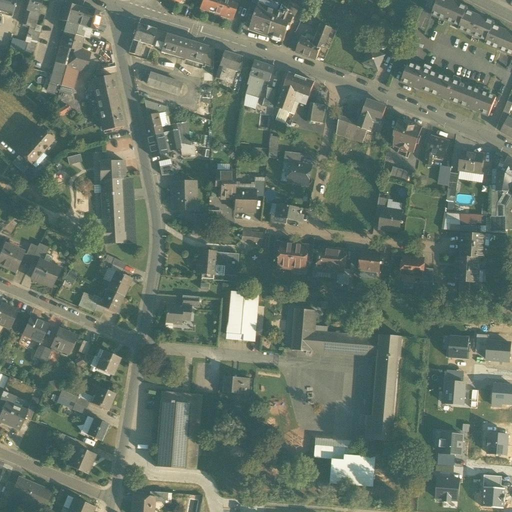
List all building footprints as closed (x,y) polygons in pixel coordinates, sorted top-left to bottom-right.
[(0,0),(0,15),(11,18),(15,0),(0,0)] [(28,0),(26,11),(38,15),(42,0),(28,0)] [(202,0),(199,10),(231,20),(237,3),(226,0),(202,0)] [(260,0),(258,5),(258,6),(276,12),(277,12),(279,5),(263,0),(262,0),(260,0)] [(438,0),(432,16),(459,28),(466,12),(467,9),(445,0),(438,0)] [(58,21),(66,23),(78,26),(82,9),(64,4),(63,3),(58,21)] [(268,36),(276,12),(258,6),(250,30),(268,36)] [(82,9),(78,26),(82,28),(92,30),(96,32),(101,14),(82,9)] [(34,29),(38,15),(26,11),(22,25),(29,26),(28,27),(34,29)] [(276,41),(279,42),(281,41),(282,41),(284,42),(288,30),(289,30),(294,18),(288,15),(289,13),(284,12),(284,14),(277,12),(276,12),(268,36),(275,39),(276,41)] [(458,30),(486,42),(493,27),(494,24),(466,12),(459,28),(458,30)] [(75,36),(78,26),(66,23),(63,33),(75,36)] [(321,24),(314,42),(322,45),(321,46),(324,47),(331,28),(321,24)] [(137,25),(132,41),(141,44),(151,47),(155,32),(156,31),(138,25),(137,25)] [(81,32),(82,28),(78,26),(75,36),(82,38),(84,32),(81,32)] [(511,34),(493,27),(486,42),(485,45),(511,56),(511,34)] [(84,32),(82,38),(89,40),(92,30),(82,28),(81,32),(84,32)] [(29,44),(36,46),(37,39),(39,33),(28,30),(25,43),(29,44)] [(207,52),(144,32),(136,59),(199,79),(207,52)] [(63,33),(59,47),(55,63),(49,84),(60,87),(66,66),(71,50),(75,36),(63,33)] [(75,36),(71,50),(66,66),(78,70),(86,72),(90,55),(78,51),(82,38),(75,36)] [(316,61),(321,46),(322,45),(314,42),(301,37),(295,52),(316,61)] [(370,49),(377,52),(381,42),(374,39),(370,49)] [(137,56),(141,44),(132,41),(128,54),(137,56)] [(386,54),(392,56),(397,46),(391,43),(386,54)] [(26,54),(33,56),(36,46),(29,44),(26,54)] [(202,64),(213,67),(214,50),(208,48),(207,48),(202,64)] [(371,68),(378,71),(385,56),(377,52),(370,49),(363,64),(364,65),(365,67),(369,69),(371,68)] [(235,72),(236,73),(241,58),(223,52),(219,67),(235,72)] [(262,80),(269,82),(274,68),(253,62),(248,76),(249,77),(257,79),(262,80)] [(401,83),(489,117),(496,98),(408,64),(401,83)] [(78,70),(66,66),(60,87),(59,91),(70,94),(78,70)] [(215,79),(231,84),(235,72),(219,67),(215,79)] [(289,73),(284,88),(309,98),(314,82),(289,73)] [(146,84),(178,95),(182,85),(149,74),(146,84)] [(92,81),(104,131),(123,127),(112,76),(92,81)] [(246,85),(247,86),(254,88),(257,79),(249,77),(246,85)] [(254,88),(259,90),(262,80),(257,79),(254,88)] [(259,90),(254,88),(247,86),(245,95),(257,98),(259,90)] [(266,101),(274,103),(275,90),(268,88),(266,99),(266,101)] [(306,105),(309,98),(284,88),(276,108),(279,109),(283,111),(289,113),(294,99),(298,101),(298,102),(298,103),(306,105)] [(257,98),(245,95),(244,107),(256,111),(259,99),(257,98)] [(273,109),(274,103),(266,101),(266,99),(264,99),(262,106),(273,109)] [(294,99),(289,113),(294,115),(298,103),(298,102),(298,101),(294,99)] [(144,101),(147,117),(158,114),(156,104),(144,101)] [(358,128),(367,131),(371,121),(374,123),(380,125),(386,108),(367,101),(366,103),(359,123),(357,127),(358,128)] [(503,112),(509,114),(511,106),(511,103),(508,102),(503,112)] [(308,122),(323,124),(326,106),(314,104),(312,116),(309,115),(308,122)] [(285,124),(287,118),(281,116),(283,111),(279,109),(275,121),(285,124)] [(165,113),(158,114),(161,128),(170,126),(168,116),(166,117),(165,113)] [(143,118),(147,137),(162,134),(161,128),(158,114),(147,117),(143,118)] [(337,134),(354,139),(358,128),(357,127),(359,123),(339,117),(337,134)] [(500,132),(511,138),(511,121),(507,119),(500,132)] [(408,150),(414,152),(422,128),(415,126),(415,125),(405,122),(398,120),(393,145),(400,147),(399,149),(408,152),(408,150)] [(186,123),(180,124),(182,130),(181,130),(183,145),(190,146),(186,123)] [(175,131),(177,131),(181,130),(182,130),(180,124),(174,125),(170,126),(161,128),(162,134),(175,131)] [(354,139),(364,142),(367,131),(358,128),(354,139)] [(41,130),(30,142),(42,153),(53,140),(41,130)] [(175,131),(162,134),(147,137),(151,157),(167,153),(166,152),(180,149),(179,144),(177,131),(175,131)] [(201,136),(199,147),(206,148),(208,136),(201,136)] [(426,153),(426,154),(424,164),(431,166),(433,155),(443,159),(449,142),(440,138),(440,139),(431,136),(426,153)] [(271,137),(269,151),(268,158),(275,159),(276,151),(277,138),(271,137)] [(29,163),(31,165),(42,153),(30,142),(19,154),(20,155),(29,163)] [(180,149),(182,157),(195,155),(195,147),(190,146),(183,145),(179,144),(180,149)] [(209,151),(202,150),(201,157),(208,158),(209,151)] [(292,164),(300,165),(302,154),(292,153),(286,152),(284,163),(292,164)] [(473,173),(481,174),(481,173),(484,156),(462,152),(459,170),(460,170),(473,173)] [(47,157),(42,153),(31,165),(35,169),(47,157)] [(20,155),(16,159),(25,167),(29,163),(20,155)] [(67,158),(68,165),(81,162),(80,155),(67,158)] [(511,160),(504,156),(497,170),(511,178),(511,160)] [(21,172),(25,167),(16,159),(12,164),(21,172)] [(158,162),(159,168),(171,166),(170,160),(158,162)] [(99,163),(100,181),(122,180),(122,181),(124,181),(124,180),(123,161),(99,163)] [(288,183),(308,186),(312,167),(300,165),(292,164),(288,183)] [(171,166),(159,168),(161,176),(173,176),(171,166)] [(390,179),(407,184),(410,172),(393,167),(390,179)] [(451,169),(443,168),(440,185),(448,186),(451,169)] [(458,181),(472,183),(473,173),(460,170),(459,174),(458,181)] [(508,193),(511,182),(511,178),(497,170),(496,170),(496,192),(499,193),(508,193)] [(221,199),(234,200),(234,193),(235,183),(235,173),(229,173),(216,172),(215,182),(221,182),(221,187),(221,199)] [(448,189),(457,191),(458,181),(459,174),(458,174),(451,173),(448,189)] [(483,173),(481,173),(481,174),(473,173),(472,183),(482,185),(483,173)] [(125,243),(122,181),(122,180),(100,181),(103,244),(125,243)] [(124,181),(122,181),(125,243),(134,243),(131,180),(124,180),(124,181)] [(172,183),(172,211),(192,211),(191,192),(195,192),(195,182),(172,183)] [(239,183),(235,183),(234,193),(244,193),(245,191),(254,192),(254,184),(251,184),(251,185),(239,185),(239,183)] [(254,197),(263,197),(264,184),(264,183),(254,183),(254,184),(254,192),(254,197)] [(244,193),(234,193),(234,200),(234,212),(254,213),(254,197),(254,192),(245,191),(244,193)] [(498,204),(497,217),(506,217),(506,208),(511,198),(505,195),(498,204)] [(376,216),(382,217),(383,210),(387,211),(389,200),(379,198),(376,216)] [(393,201),(389,200),(387,211),(402,213),(403,204),(392,203),(393,201)] [(269,215),(271,216),(276,216),(278,205),(272,204),(269,215)] [(287,219),(302,222),(303,216),(301,215),(302,209),(278,205),(276,216),(276,217),(287,219)] [(390,231),(398,233),(402,213),(387,211),(383,210),(382,217),(380,229),(390,231)] [(209,211),(209,215),(208,224),(220,225),(221,212),(209,211)] [(460,220),(460,224),(476,225),(477,221),(482,222),(482,215),(461,214),(460,220)] [(193,222),(208,224),(209,215),(193,215),(193,222)] [(270,222),(286,225),(287,219),(276,217),(276,216),(271,216),(270,222)] [(506,230),(506,217),(497,217),(491,217),(491,219),(491,233),(505,234),(506,230)] [(460,220),(443,219),(442,231),(460,232),(460,224),(460,220)] [(207,237),(208,224),(193,222),(192,235),(207,237)] [(460,224),(460,232),(477,233),(476,226),(476,225),(460,224)] [(256,242),(262,243),(263,235),(257,234),(251,233),(251,231),(243,230),(241,240),(256,242)] [(462,241),(461,246),(483,247),(484,241),(481,240),(481,235),(462,234),(462,241)] [(490,235),(481,235),(481,240),(484,241),(483,247),(489,247),(490,235)] [(291,271),(292,271),(295,245),(289,244),(281,243),(279,260),(278,269),(279,269),(279,267),(291,268),(291,271)] [(39,244),(37,248),(31,261),(31,262),(38,264),(39,261),(43,262),(46,255),(49,248),(39,244)] [(0,253),(0,266),(16,273),(24,254),(4,245),(0,253)] [(24,258),(31,261),(37,248),(30,245),(24,258)] [(301,246),(295,245),(292,271),(293,268),(304,270),(304,272),(305,272),(306,263),(308,247),(301,246)] [(461,251),(461,258),(476,259),(479,259),(480,253),(483,253),(483,247),(461,246),(461,251)] [(340,274),(343,274),(344,270),(346,251),(336,250),(334,251),(328,250),(327,249),(323,248),(321,250),(320,249),(318,270),(329,271),(329,272),(331,273),(340,274)] [(201,279),(213,280),(214,275),(214,265),(224,266),(223,276),(236,277),(238,255),(220,254),(220,257),(215,256),(215,254),(215,253),(200,252),(198,274),(201,274),(201,279)] [(377,273),(378,273),(381,255),(362,253),(361,259),(360,271),(377,273)] [(46,255),(43,262),(49,265),(53,257),(46,255)] [(106,263),(111,265),(114,259),(109,257),(106,263)] [(401,273),(402,273),(410,274),(410,277),(415,278),(420,278),(421,278),(422,268),(423,260),(404,257),(403,266),(402,266),(400,268),(399,271),(401,273)] [(352,258),(351,271),(350,274),(360,275),(360,271),(361,259),(352,258)] [(457,258),(456,270),(478,271),(478,264),(475,264),(476,259),(461,258),(457,258)] [(111,265),(122,270),(125,264),(114,259),(111,265)] [(56,268),(49,265),(43,262),(39,261),(38,264),(31,279),(41,283),(40,283),(51,288),(56,276),(53,275),(56,268)] [(214,265),(214,275),(223,276),(224,266),(214,265)] [(420,282),(433,283),(433,270),(422,268),(421,278),(420,278),(420,282)] [(329,271),(318,270),(316,278),(330,279),(331,273),(329,272),(329,271)] [(349,286),(350,274),(351,271),(344,270),(343,274),(340,274),(338,285),(349,286)] [(478,277),(478,271),(456,270),(455,282),(459,282),(471,283),(474,283),(475,277),(478,277)] [(360,271),(360,275),(359,278),(376,280),(377,273),(360,271)] [(486,271),(478,271),(478,277),(478,283),(486,283),(486,271)] [(69,273),(65,280),(73,284),(77,276),(69,273)] [(415,281),(415,278),(410,277),(410,274),(402,273),(402,276),(402,280),(404,281),(413,282),(415,281)] [(112,279),(107,290),(123,297),(130,281),(116,275),(114,280),(112,279)] [(459,282),(459,288),(459,295),(470,295),(470,289),(471,283),(459,282)] [(124,298),(123,297),(107,290),(103,301),(100,299),(99,300),(97,306),(105,310),(115,315),(116,315),(116,314),(123,298),(124,298)] [(244,335),(243,342),(255,343),(259,294),(230,292),(227,334),(244,335)] [(95,305),(97,306),(99,300),(84,293),(81,299),(94,305),(95,305)] [(191,308),(198,308),(199,298),(182,296),(181,306),(191,307),(191,308)] [(78,306),(91,312),(94,305),(81,299),(78,306)] [(0,325),(9,329),(17,312),(0,305),(0,325)] [(172,324),(181,325),(181,321),(190,321),(191,308),(191,307),(181,306),(166,305),(165,322),(173,323),(172,324)] [(94,314),(101,317),(105,310),(97,306),(94,314)] [(316,312),(295,310),(292,350),(307,352),(306,354),(311,355),(312,352),(313,352),(313,351),(325,353),(326,347),(327,333),(328,327),(315,326),(316,312)] [(17,332),(23,334),(29,319),(24,317),(17,332)] [(22,335),(40,343),(48,326),(30,318),(29,319),(23,334),(22,335)] [(51,348),(68,355),(75,337),(59,330),(51,348)] [(360,336),(327,333),(326,347),(359,350),(360,336)] [(475,353),(487,353),(488,342),(489,336),(477,335),(475,353)] [(379,338),(360,336),(359,350),(326,347),(325,353),(377,357),(379,338)] [(379,338),(377,357),(378,357),(373,417),(368,416),(366,440),(371,440),(380,441),(391,442),(398,359),(400,359),(402,338),(379,336),(379,338)] [(450,337),(449,359),(460,360),(467,360),(469,338),(450,337)] [(78,352),(84,355),(88,344),(83,341),(78,352)] [(510,344),(488,342),(487,353),(487,360),(509,362),(510,344)] [(33,359),(39,362),(44,349),(38,347),(33,359)] [(50,352),(44,349),(39,362),(45,364),(50,352)] [(119,359),(104,352),(100,359),(96,370),(112,376),(119,359)] [(89,367),(96,370),(100,359),(96,357),(94,357),(89,367)] [(449,359),(448,371),(450,371),(459,372),(460,360),(449,359)] [(463,384),(463,372),(454,372),(453,383),(463,384)] [(224,393),(248,395),(249,379),(225,377),(224,393)] [(453,383),(446,383),(445,395),(443,394),(443,404),(463,405),(463,399),(464,391),(465,384),(463,384),(453,383)] [(511,386),(494,385),(492,403),(493,403),(493,406),(501,407),(501,404),(511,404),(511,386)] [(92,405),(107,411),(114,395),(99,389),(95,399),(93,404),(92,405)] [(58,397),(75,404),(78,398),(61,391),(58,397)] [(3,392),(2,395),(7,397),(5,402),(14,406),(17,398),(3,392)] [(93,404),(95,399),(80,392),(78,398),(89,403),(93,404)] [(184,469),(195,470),(201,396),(189,395),(189,397),(174,396),(174,394),(161,393),(160,402),(159,411),(159,410),(154,467),(184,470),(184,469)] [(56,403),(72,410),(75,404),(58,397),(56,403)] [(89,403),(78,398),(75,404),(86,409),(89,403)] [(0,414),(0,422),(19,431),(25,417),(27,412),(27,411),(14,406),(5,402),(3,408),(0,414)] [(83,415),(86,409),(75,404),(72,410),(83,415)] [(25,417),(30,420),(35,409),(29,406),(27,411),(27,412),(25,417)] [(80,433),(87,436),(94,419),(87,416),(80,433)] [(87,436),(100,442),(107,425),(94,419),(87,436)] [(482,434),(489,434),(499,435),(500,423),(483,422),(482,434)] [(435,430),(435,440),(440,440),(442,440),(442,434),(443,430),(435,430)] [(58,441),(73,447),(75,440),(61,434),(58,441)] [(442,448),(441,454),(455,455),(461,456),(461,450),(462,442),(463,436),(442,434),(442,440),(440,440),(439,448),(442,448)] [(508,436),(499,435),(489,434),(488,454),(507,456),(508,436)] [(316,439),(315,446),(345,449),(345,456),(351,456),(353,442),(316,439)] [(314,458),(332,460),(344,461),(345,456),(345,449),(315,446),(314,458)] [(69,468),(86,475),(94,455),(76,447),(76,448),(71,461),(72,461),(69,468)] [(439,454),(438,466),(443,466),(454,467),(455,455),(441,454),(439,454)] [(351,456),(345,456),(344,461),(332,460),(330,484),(373,487),(375,458),(351,456)] [(483,488),(484,488),(501,489),(502,477),(484,476),(483,488)] [(439,478),(438,478),(437,500),(443,500),(443,502),(450,502),(450,501),(457,501),(459,480),(450,479),(439,478)] [(32,506),(43,511),(50,492),(49,493),(26,483),(27,482),(19,479),(16,486),(11,497),(22,502),(23,499),(34,503),(32,506)] [(0,499),(0,501),(5,504),(9,495),(11,497),(16,486),(7,483),(0,499)] [(505,489),(501,489),(484,488),(482,508),(503,509),(504,509),(503,509),(504,502),(505,502),(505,496),(504,496),(505,490),(505,489)] [(153,502),(167,503),(168,494),(150,492),(149,498),(154,499),(153,502)] [(63,508),(71,511),(76,500),(68,497),(63,508)] [(131,511),(150,511),(151,508),(153,508),(153,502),(154,499),(149,498),(135,497),(134,503),(132,503),(131,511)] [(92,511),(94,508),(76,500),(71,511),(72,511),(92,511)]
